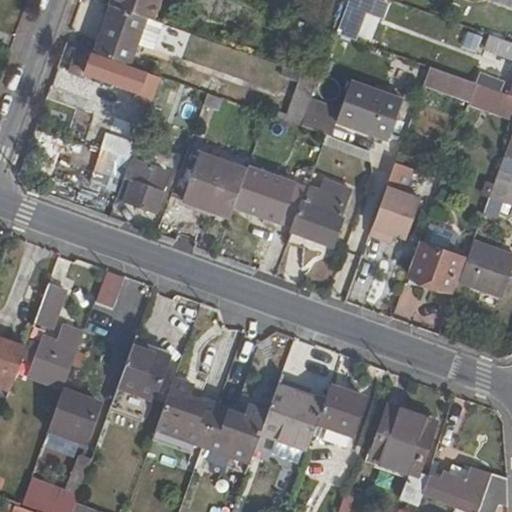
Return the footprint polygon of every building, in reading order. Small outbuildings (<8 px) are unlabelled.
[(114,0),(113,5),(116,6),(148,17),(156,21),(163,0),(114,0)] [(375,0),(352,0),(340,35),(358,41),(369,13),(371,13),(375,0)] [(116,6),(99,52),(131,64),(148,17),(116,6)] [(317,39),(321,29),(304,23),(301,33),(317,39)] [(511,60),(511,45),(496,40),(491,53),(511,60)] [(99,52),(84,47),(77,65),(89,70),(88,73),(125,87),(126,84),(143,90),(141,96),(156,102),(165,76),(131,64),(99,52)] [(473,104),(480,85),(434,69),(427,87),(473,104)] [(305,128),(314,103),(321,82),(307,77),(289,122),(305,128)] [(212,94),(220,97),(224,86),(207,80),(203,91),(212,94)] [(331,138),(334,139),(340,125),(392,143),(408,102),(356,83),(344,115),(314,103),(305,128),(331,138)] [(511,96),(480,85),(473,104),(511,118),(511,96)] [(220,97),(212,94),(208,103),(224,109),(227,100),(220,97)] [(127,179),(121,197),(161,212),(169,192),(166,191),(172,174),(144,164),(153,140),(143,136),(139,144),(135,159),(134,160),(127,179)] [(121,137),(114,152),(135,159),(139,144),(121,137)] [(233,219),(237,209),(251,171),(191,149),(175,194),(188,200),(187,203),(233,219)] [(108,173),(127,179),(134,160),(135,159),(114,152),(108,173)] [(400,163),(374,234),(388,239),(391,232),(398,235),(412,240),(427,200),(411,194),(420,171),(400,163)] [(237,209),(297,231),(308,202),(312,192),(251,171),(237,209)] [(511,175),(504,172),(494,200),(509,205),(505,216),(511,218),(511,175)] [(308,202),(297,231),(337,245),(347,218),(343,216),(353,188),(329,179),(325,191),(317,188),(311,203),(308,202)] [(391,232),(388,239),(395,242),(398,235),(391,232)] [(467,259),(427,244),(415,278),(454,293),(467,259)] [(511,257),(477,244),(462,283),(504,299),(511,280),(511,257)] [(113,306),(124,276),(106,270),(95,300),(113,306)] [(66,292),(49,286),(34,329),(50,335),(66,292)] [(0,388),(11,392),(27,347),(0,337),(0,388)] [(68,387),(79,354),(46,342),(34,375),(68,387)] [(171,357),(135,344),(120,389),(155,401),(171,357)] [(315,391),(284,379),(281,388),(312,399),(315,391)] [(204,391),(175,381),(158,429),(206,447),(221,407),(200,400),(204,391)] [(281,388),(271,415),(264,436),(310,452),(328,405),(312,399),(281,388)] [(370,401),(336,389),(330,406),(323,425),(357,438),(370,401)] [(66,392),(54,426),(90,439),(102,404),(66,392)] [(227,410),(221,407),(206,447),(254,463),(264,436),(271,415),(232,400),(227,410)] [(430,494),(436,478),(422,471),(439,424),(394,408),(375,459),(416,474),(407,497),(426,504),(430,494)] [(206,447),(158,429),(153,442),(202,459),(206,447)] [(202,459),(249,475),(254,463),(206,447),(202,459)] [(80,485),(88,457),(76,453),(67,481),(80,485)] [(496,511),(500,503),(507,506),(507,481),(473,467),(470,473),(458,468),(452,484),(436,478),(430,494),(475,511),(496,511)] [(43,511),(75,511),(80,497),(34,481),(25,505),(43,511)] [(121,511),(80,497),(75,511),(121,511)]
